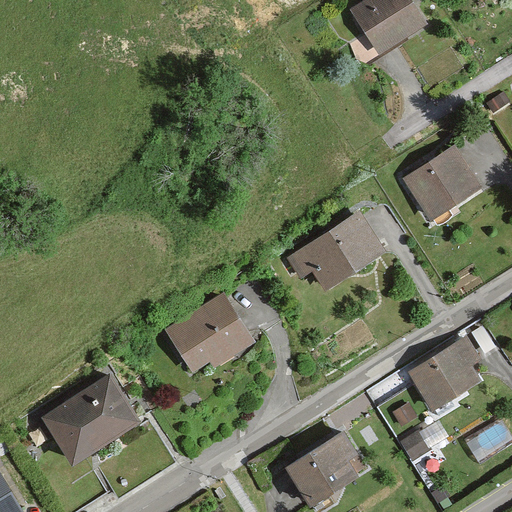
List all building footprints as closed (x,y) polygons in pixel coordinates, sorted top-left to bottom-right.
[(428,27),(411,0),(371,0),(352,12),(379,57),(428,27)] [(460,148),(408,180),(433,220),(484,187),(460,148)] [(388,254),(362,213),(289,260),(303,281),(317,272),(329,292),(388,254)] [(257,342),(226,295),(168,332),(192,370),(210,359),(216,368),(257,342)] [(469,336),(411,374),(436,412),(485,381),(475,367),(485,361),(469,336)] [(140,414),(111,370),(43,414),(72,458),(140,414)] [(439,416),(403,437),(415,457),(451,437),(439,416)] [(342,429),(287,463),(312,501),(367,467),(342,429)] [(0,511),(15,511),(22,508),(0,471),(0,511)]
